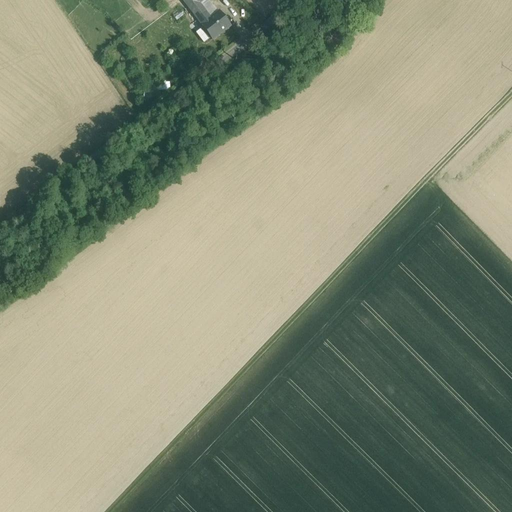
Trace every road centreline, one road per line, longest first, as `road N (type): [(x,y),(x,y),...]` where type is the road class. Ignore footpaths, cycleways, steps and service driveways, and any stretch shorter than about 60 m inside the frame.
road 1 (track): [(109,511),(511,92)]
road 2 (unclassified): [(291,0),(0,229)]
